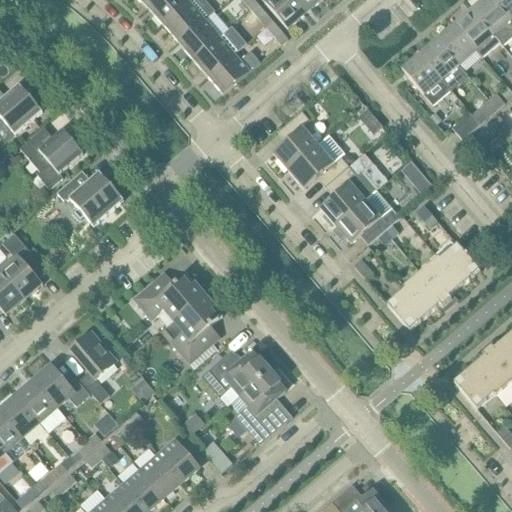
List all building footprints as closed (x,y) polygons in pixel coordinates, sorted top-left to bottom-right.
[(136,0),(148,11),(160,0),(136,0)] [(160,0),(148,11),(163,28),(195,0),(160,0)] [(203,0),(195,0),(163,28),(178,45),(205,22),(215,13),(203,0)] [(258,7),(252,0),(243,0),(242,1),(251,12),(258,7)] [(305,16),(291,0),(260,0),(288,32),(305,16)] [(321,0),(291,0),(305,16),(323,1),(321,0)] [(491,0),(485,0),(472,12),(500,46),(502,47),(503,49),(511,40),(511,24),(511,23),(491,0)] [(511,0),(491,0),(511,23),(511,22),(511,0)] [(258,7),(251,12),(261,24),(268,18),(258,7)] [(472,12),(454,27),(476,53),(483,60),(500,46),(472,12)] [(178,45),(193,62),(220,39),(205,22),(178,45)] [(266,30),(276,41),(282,35),(273,24),(266,30)] [(454,27),(437,42),(459,68),(476,53),(454,27)] [(193,62),(208,80),(235,57),(247,46),(232,29),(220,39),(193,62)] [(437,42),(420,57),(442,82),(451,93),(468,78),(459,68),(437,42)] [(235,57),(208,80),(223,98),(260,65),(250,54),(240,63),(235,57)] [(420,57),(402,72),(405,75),(408,79),(424,98),(433,108),(451,93),(442,82),(420,57)] [(15,137),(27,127),(43,114),(19,87),(5,99),(0,93),(0,121),(1,121),(15,137)] [(498,112),(505,106),(497,96),(489,103),(498,112)] [(498,112),(489,103),(482,109),(490,119),(498,112)] [(273,155),(288,174),(318,148),(303,130),(310,124),(302,114),(281,132),(290,141),(273,155)] [(480,127),(470,115),(452,130),(462,143),(480,127)] [(492,125),(500,135),(508,128),(499,119),(492,125)] [(500,135),(492,125),(474,141),(484,152),(502,136),(500,135)] [(84,156),(63,132),(53,140),(44,130),(29,143),(20,151),(41,175),(38,178),(50,192),(64,180),(60,176),(84,156)] [(321,177),(329,187),(349,169),(341,160),(345,156),(329,139),(318,148),(288,174),(304,192),(321,177)] [(412,163),(401,172),(410,182),(420,173),(412,163)] [(353,166),(349,169),(329,187),(337,196),(320,210),(336,228),(376,194),(353,166)] [(124,203),(102,178),(99,174),(90,182),(82,173),(57,195),(63,203),(68,203),(70,201),(76,209),(73,212),(72,217),(78,223),(83,224),(86,221),(94,229),(124,203)] [(371,246),(378,240),(385,234),(392,228),(400,221),(376,194),(336,228),(351,247),(363,237),(371,246)] [(437,224),(424,209),(416,215),(430,230),(437,224)] [(392,228),(385,234),(392,241),(399,235),(392,228)] [(384,248),(392,241),(385,234),(378,240),(384,248)] [(0,268),(0,273),(24,302),(43,287),(35,278),(44,270),(14,236),(2,247),(12,258),(0,268)] [(471,274),(476,269),(458,247),(440,262),(439,260),(438,261),(459,285),(462,289),(475,278),(471,274)] [(450,300),(462,289),(459,285),(438,261),(421,275),(447,306),(452,302),(450,300)] [(362,262),(354,269),(367,284),(375,277),(362,262)] [(6,318),(24,302),(0,273),(0,310),(4,315),(6,318)] [(134,302),(147,317),(152,323),(164,313),(174,324),(205,297),(187,276),(175,287),(165,275),(134,302)] [(443,310),(447,306),(421,275),(404,290),(428,318),(441,307),(443,310)] [(405,292),(387,307),(406,329),(412,325),(415,329),(428,318),(404,290),(403,291),(405,292)] [(205,297),(174,324),(162,334),(190,366),(220,340),(211,329),(223,318),(205,297)] [(117,365),(104,349),(91,334),(70,352),(89,375),(80,382),(93,398),(101,407),(110,398),(96,383),(117,365)] [(492,349),(487,353),(511,381),(511,346),(507,340),(494,351),(492,349)] [(496,398),(511,384),(511,381),(487,353),(483,357),(485,359),(472,370),(496,398)] [(259,361),(258,362),(252,354),(237,367),(228,356),(201,379),(219,401),(224,397),(231,406),(270,373),(268,370),(269,369),(261,360),(260,361),(259,361)] [(68,388),(63,381),(50,366),(40,374),(42,376),(34,383),(57,411),(69,401),(77,410),(91,398),(76,381),(68,388)] [(496,399),(496,398),(472,370),(460,381),(464,385),(458,390),(477,412),(494,397),(496,399)] [(247,433),(260,448),(287,425),(271,407),(286,394),(279,387),(281,386),(270,373),(231,406),(239,415),(235,419),(247,433)] [(15,396),(40,425),(57,411),(34,383),(26,390),(24,388),(15,396)] [(0,412),(0,413),(23,440),(40,425),(15,396),(5,404),(7,406),(0,412)] [(0,448),(6,455),(23,440),(0,413),(0,448)] [(140,417),(130,426),(136,432),(146,424),(140,417)] [(204,428),(195,417),(181,428),(190,439),(204,428)] [(130,426),(121,434),(127,440),(136,432),(130,426)] [(510,451),(511,449),(511,437),(505,429),(497,435),(510,451)] [(91,451),(101,442),(95,436),(85,444),(91,451)] [(176,443),(158,458),(182,486),(200,470),(176,443)] [(91,451),(85,444),(76,452),(82,458),(91,451)] [(105,447),(96,455),(101,462),(111,454),(105,447)] [(6,455),(0,448),(0,475),(13,464),(6,455)] [(234,470),(217,450),(206,459),(223,479),(234,470)] [(96,455),(86,463),(92,470),(101,462),(96,455)] [(158,458),(141,473),(164,500),(182,486),(158,458)] [(56,480),(66,472),(60,465),(51,473),(56,480)] [(56,480),(51,473),(41,481),(47,488),(56,480)] [(141,473),(124,488),(144,511),(150,511),(164,500),(141,473)] [(71,477),(61,485),(67,492),(76,484),(71,477)] [(61,485),(52,493),(58,500),(67,492),(61,485)] [(323,511),(385,511),(387,510),(378,499),(373,498),(366,504),(352,487),(323,511)] [(144,511),(124,488),(106,503),(114,511),(144,511)] [(21,510),(31,502),(25,495),(16,503),(21,510)] [(114,511),(106,503),(95,511),(114,511)]
